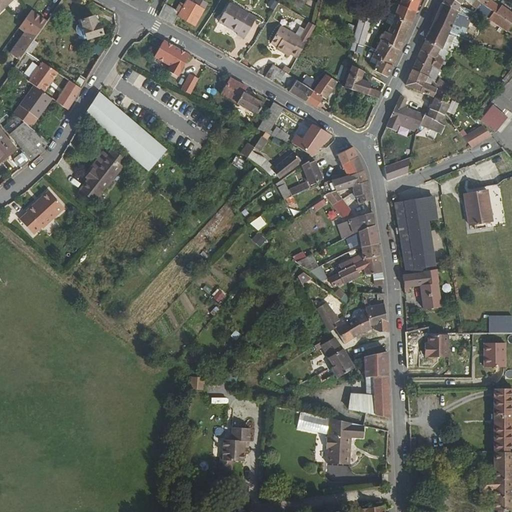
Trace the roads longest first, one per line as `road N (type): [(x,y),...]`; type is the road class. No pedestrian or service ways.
road 1 (residential): [(402,511),(395,329),(379,190)]
road 2 (residential): [(367,141),(145,19)]
road 3 (residential): [(0,195),(50,155),(132,16)]
road 4 (unknown): [(401,485),(262,501),(248,488),(251,466)]
road 5 (residential): [(367,141),(435,0)]
